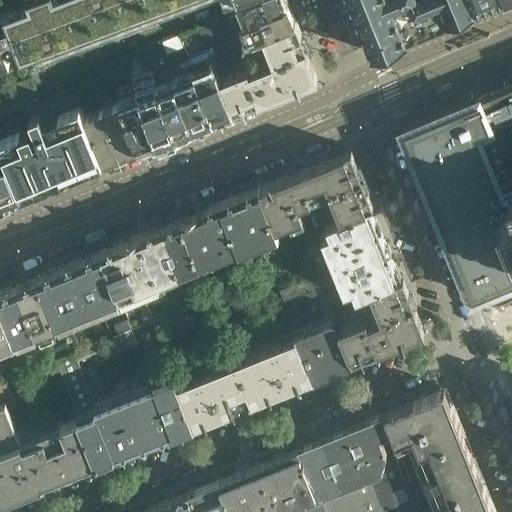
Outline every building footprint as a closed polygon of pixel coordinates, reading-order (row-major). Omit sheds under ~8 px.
[(21,53),(162,0),(6,0),(3,1),(3,3),(16,38),(17,39),(16,39),(21,53)] [(287,1),(286,0),(239,0),(212,11),(220,29),(287,1)] [(407,39),(448,22),(449,22),(475,11),(500,0),(351,0),(373,54),(408,39),(407,39)] [(16,38),(3,3),(3,1),(0,2),(0,60),(11,56),(5,43),(16,39),(17,39),(16,38)] [(227,47),(295,19),(287,1),(220,29),(227,47)] [(318,77),(296,20),(263,33),(269,48),(264,50),(269,62),(249,69),(248,66),(220,77),(233,110),(318,77)] [(213,117),(195,71),(191,60),(181,63),(182,64),(173,68),(177,79),(195,125),(214,117),(213,117)] [(233,110),(220,77),(214,64),(195,71),(213,117),(233,110)] [(33,88),(29,77),(16,82),(20,93),(33,88)] [(177,132),(159,86),(149,90),(145,78),(135,82),(140,94),(158,139),(177,132)] [(195,125),(177,79),(159,86),(177,132),(195,125)] [(20,93),(16,82),(4,86),(9,97),(20,93)] [(511,186),(510,187),(506,177),(511,174),(506,161),(511,159),(511,150),(503,129),(502,129),(497,116),(511,110),(511,83),(403,128),(472,296),(511,279),(511,186)] [(0,100),(9,97),(4,86),(0,87),(0,100)] [(158,139),(140,94),(121,101),(139,146),(139,147),(158,139)] [(139,146),(121,101),(119,102),(119,101),(84,116),(102,161),(103,161),(103,162),(138,147),(139,146)] [(103,162),(102,161),(84,116),(79,105),(58,114),(61,120),(47,126),(40,109),(30,114),(37,130),(23,136),(20,130),(0,137),(0,141),(1,145),(21,195),(23,194),(23,195),(103,162)] [(21,195),(1,145),(0,145),(0,196),(3,203),(21,196),(21,195)] [(374,202),(352,148),(259,185),(275,225),(303,214),(299,202),(320,194),(330,220),(370,205),(370,204),(374,202)] [(278,232),(275,225),(259,185),(240,193),(261,244),(281,236),(279,231),(278,232)] [(261,244),(240,193),(221,200),(241,249),(242,252),(261,244)] [(241,249),(221,200),(201,209),(221,257),(241,249)] [(392,259),(388,249),(386,245),(375,216),(374,216),(370,206),(371,206),(370,205),(330,220),(327,221),(327,222),(320,238),(323,244),(308,250),(322,286),(337,280),(340,286),(355,293),(399,276),(399,275),(392,259)] [(221,257),(201,209),(181,217),(198,260),(201,266),(221,257)] [(198,260),(181,217),(161,225),(178,268),(198,260)] [(178,268),(161,225),(141,233),(158,276),(178,268)] [(158,276),(141,233),(121,241),(138,284),(158,276)] [(138,284),(121,241),(101,249),(118,292),(138,284)] [(118,292),(101,249),(80,258),(97,301),(118,292)] [(97,301),(80,258),(59,266),(76,309),(97,301)] [(76,309),(59,266),(38,274),(56,318),(76,309)] [(403,274),(399,276),(355,293),(364,316),(339,326),(338,326),(351,359),(425,329),(403,274)] [(56,318),(38,275),(18,283),(39,336),(42,342),(54,338),(47,321),(56,318)] [(39,336),(18,283),(0,290),(0,299),(18,344),(39,336)] [(18,344),(0,299),(0,357),(20,349),(18,344)] [(351,359),(338,326),(339,326),(335,316),(297,331),(297,330),(295,330),(313,374),(351,359)] [(194,422),(313,374),(295,330),(278,337),(279,341),(195,374),(193,371),(177,377),(194,422)] [(116,454),(96,405),(74,350),(55,357),(77,412),(77,413),(78,416),(78,417),(79,416),(97,461),(116,454)] [(194,422),(177,377),(176,378),(175,374),(155,382),(174,430),(194,422)] [(174,430),(155,382),(135,390),(155,438),(174,430)] [(464,435),(444,387),(384,411),(398,444),(405,441),(411,456),(464,435)] [(155,438),(135,390),(116,397),(135,446),(155,438)] [(135,446),(116,397),(96,405),(116,454),(135,446)] [(97,461),(79,416),(78,417),(51,427),(43,427),(35,427),(30,428),(25,428),(17,430),(6,402),(0,404),(0,496),(1,500),(65,474),(97,461)] [(390,511),(421,500),(398,444),(384,411),(299,445),(326,511),(390,511)] [(483,511),(493,508),(464,435),(411,456),(435,511),(483,511)] [(326,511),(299,445),(298,446),(298,447),(286,452),(285,451),(281,453),(281,454),(277,455),(277,454),(273,456),(273,457),(247,468),(246,467),(242,468),(242,470),(238,471),(238,470),(233,472),(234,473),(222,478),(221,477),(219,478),(233,511),(326,511)] [(233,511),(219,478),(217,478),(218,479),(210,483),(209,482),(188,490),(197,511),(233,511)] [(197,511),(188,490),(178,494),(179,495),(175,496),(173,496),(179,511),(197,511)] [(179,511),(173,496),(172,497),(168,499),(168,498),(157,503),(160,511),(179,511)] [(160,511),(157,503),(146,507),(147,507),(143,509),(141,509),(142,511),(160,511)]
